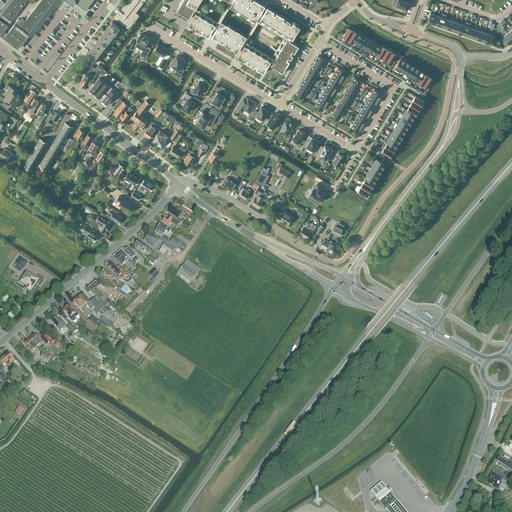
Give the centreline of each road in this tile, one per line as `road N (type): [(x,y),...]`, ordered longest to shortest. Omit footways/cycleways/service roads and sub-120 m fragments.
road 1 (trunk): [(226,511),(511,163)]
road 2 (trunk): [(332,289),(184,511)]
road 3 (trunk): [(252,511),(336,452),(429,338)]
road 4 (tertiary): [(0,343),(178,184)]
road 5 (residential): [(178,184),(184,178),(230,199),(327,260)]
road 6 (residential): [(178,184),(44,80)]
road 7 (residential): [(355,150),(390,88),(318,42)]
road 8 (trunk): [(434,330),(511,214)]
